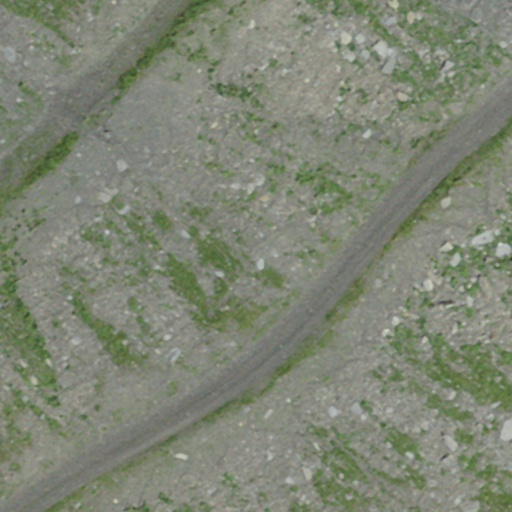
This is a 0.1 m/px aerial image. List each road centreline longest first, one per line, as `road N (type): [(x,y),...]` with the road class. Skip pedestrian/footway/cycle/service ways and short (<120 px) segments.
road 1 (track): [(56,511),(260,373),(511,101)]
road 2 (track): [(179,0),(0,185)]
